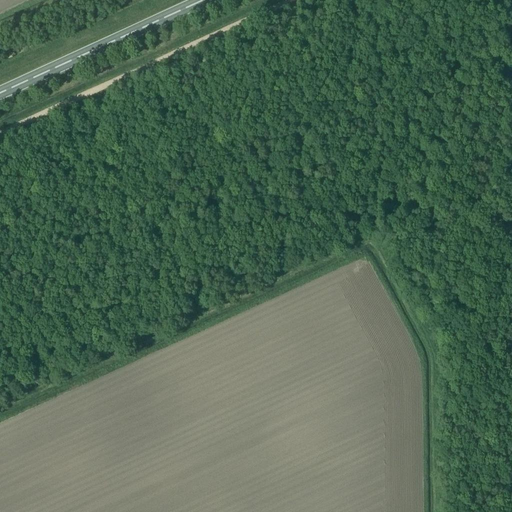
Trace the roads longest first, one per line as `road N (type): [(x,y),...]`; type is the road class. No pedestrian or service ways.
road 1 (track): [(289,0),(0,133)]
road 2 (trunk): [(0,92),(202,0)]
road 3 (unknown): [(0,59),(129,0)]
